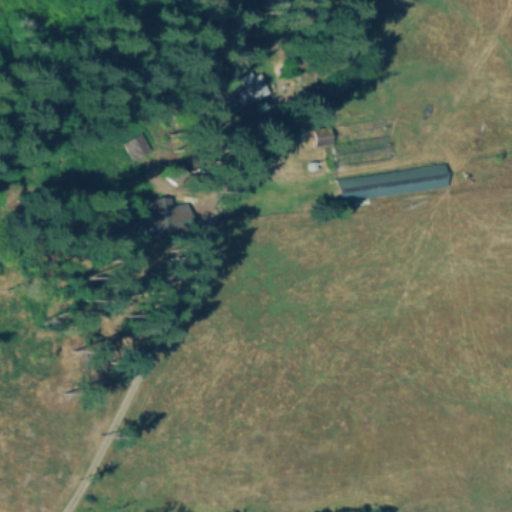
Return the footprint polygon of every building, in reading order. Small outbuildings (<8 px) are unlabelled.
[(245,71),(248,76),(255,72),(266,92),(223,116),(212,96),(234,83),(232,78),(245,71)] [(383,116),(389,158),(327,168),(324,145),(314,147),(311,128),(383,116)] [(124,158),(144,150),(136,131),(117,139),(124,158)] [(446,184),(340,200),(337,179),(443,164),(446,184)] [(194,228),(140,240),(135,218),(189,206),(194,228)]
